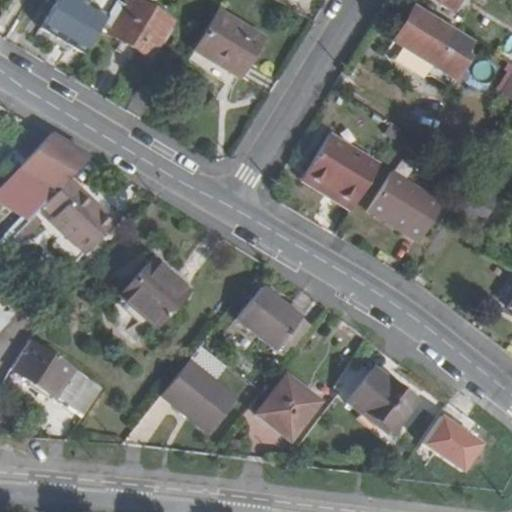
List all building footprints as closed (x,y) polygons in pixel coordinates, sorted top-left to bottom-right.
[(56,0),(40,27),(83,54),(102,23),(113,3),(107,0),(56,0)] [(113,3),(102,23),(110,29),(108,33),(120,41),(114,51),(129,60),(136,51),(148,59),(170,24),(132,0),(129,0),(124,7),(114,1),(113,3)] [(456,0),(430,0),(449,11),(456,0)] [(471,47),(408,9),(389,40),(450,79),(471,47)] [(233,82),(261,41),(217,14),(190,55),(233,82)] [(489,82),(497,66),(479,57),(471,74),(489,82)] [(511,74),(500,93),(511,100),(511,74)] [(124,112),(137,120),(151,96),(139,89),(124,112)] [(21,162),(47,138),(33,129),(11,152),(21,162)] [(334,201),(348,210),(377,164),(326,134),(302,171),(339,194),(334,201)] [(66,180),(85,161),(47,138),(21,162),(0,185),(0,207),(25,224),(40,208),(66,180)] [(297,178),(334,201),(339,194),(302,171),(297,178)] [(407,229),(404,234),(416,241),(439,202),(387,172),(364,210),(390,226),(393,221),(407,229)] [(112,224),(66,180),(40,208),(53,219),(48,224),(82,255),(112,224)] [(470,181),(454,206),(480,222),(496,196),(470,181)] [(390,226),(404,234),(407,229),(393,221),(390,226)] [(155,329),(186,292),(148,261),(117,296),(155,329)] [(298,315),(259,284),(233,317),(273,348),(295,319),(298,315)] [(283,355),(305,326),(295,319),(273,348),(283,355)] [(10,371),(84,419),(104,391),(26,344),(10,371)] [(187,359),(159,393),(206,431),(233,397),(187,359)] [(369,368),(345,399),(390,433),(413,402),(369,368)] [(252,414),(285,440),(314,401),(282,376),(252,414)]
